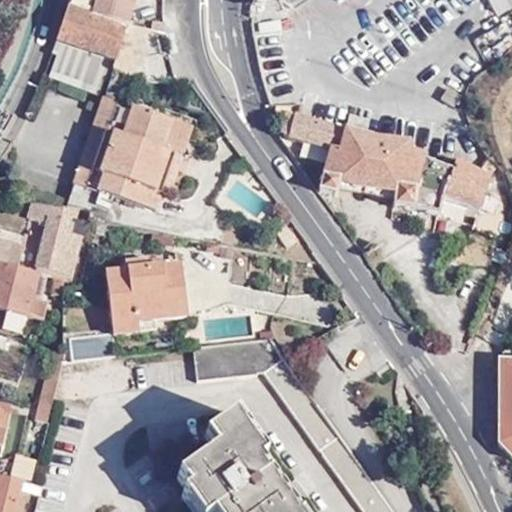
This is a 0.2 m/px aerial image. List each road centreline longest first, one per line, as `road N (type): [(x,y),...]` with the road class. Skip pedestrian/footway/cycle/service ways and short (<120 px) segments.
road 1 (primary): [(257,137),(416,367)]
road 2 (unknown): [(471,445),(511,273)]
road 3 (primary): [(502,511),(471,445),(416,367)]
road 4 (primary): [(190,0),(190,33),(204,71),(257,137)]
road 5 (primary): [(257,137),(223,0)]
road 6 (secondary): [(54,0),(0,125)]
